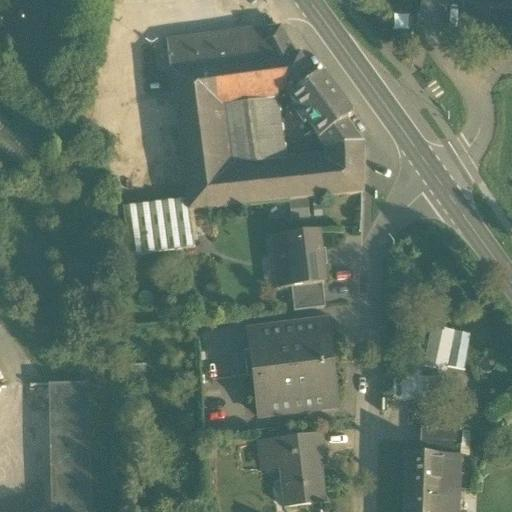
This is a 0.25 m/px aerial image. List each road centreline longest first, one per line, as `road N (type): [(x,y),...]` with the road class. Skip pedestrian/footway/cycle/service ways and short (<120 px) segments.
road 1 (residential): [(436,180),(373,240),(364,511)]
road 2 (secondary): [(306,0),(436,180)]
road 3 (unclassified): [(435,0),(433,38),(472,85),(482,120),(463,159),(436,180)]
road 4 (secondary): [(436,180),(511,285)]
